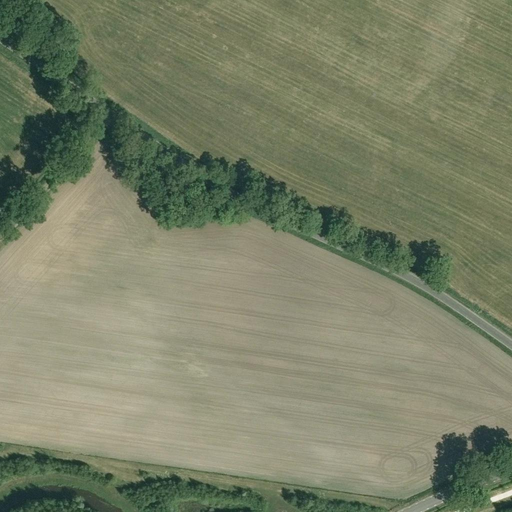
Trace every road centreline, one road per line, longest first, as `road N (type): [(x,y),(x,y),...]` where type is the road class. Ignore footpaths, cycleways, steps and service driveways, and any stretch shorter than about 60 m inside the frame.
road 1 (unclassified): [(511,345),(414,280),(226,191),(0,38)]
road 2 (track): [(112,115),(20,224)]
